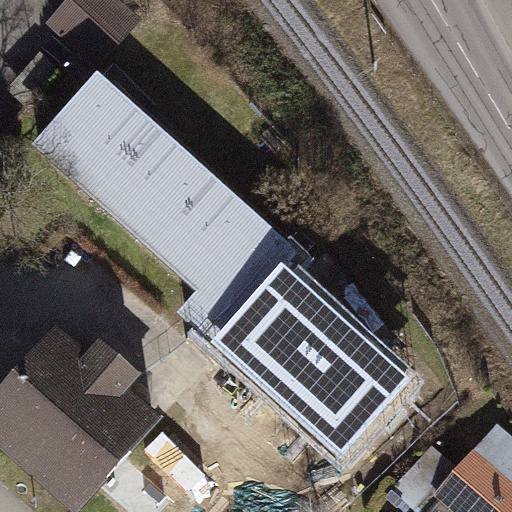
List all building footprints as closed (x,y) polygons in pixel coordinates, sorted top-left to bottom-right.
[(99,0),(77,0),(57,31),(110,65),(136,23),(99,0)] [(306,275),(88,82),(31,146),(197,293),(179,313),(231,359),(306,275)] [(417,374),(306,275),(231,359),(343,458),(417,374)] [(94,511),(159,438),(55,348),(0,411),(0,477),(39,511),(94,511)] [(429,511),(511,511),(511,440),(499,430),(429,511)]
